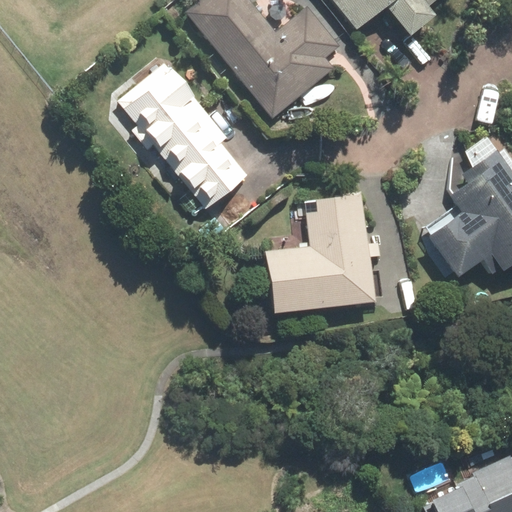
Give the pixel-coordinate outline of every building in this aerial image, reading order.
[(299,0),(197,0),(182,12),(272,121),(347,58),(299,0)] [(330,0),(353,30),(384,6),(409,39),(461,0),(330,0)] [(207,211),(249,175),(221,143),(229,136),(169,65),(118,108),(207,211)] [(413,236),(446,280),(454,274),(457,277),(478,261),(489,276),(503,266),(508,273),(511,269),(511,164),(501,149),(498,151),(488,138),(465,155),(476,169),(462,180),(468,188),(453,199),(456,203),(413,236)] [(364,242),(359,189),(305,195),(310,247),(266,251),(272,311),(378,300),(373,257),(380,256),(378,241),(364,242)] [(416,280),(392,283),(397,320),(421,317),(416,280)] [(424,491),(433,511),(511,511),(511,454),(459,479),(458,475),(424,491)]
